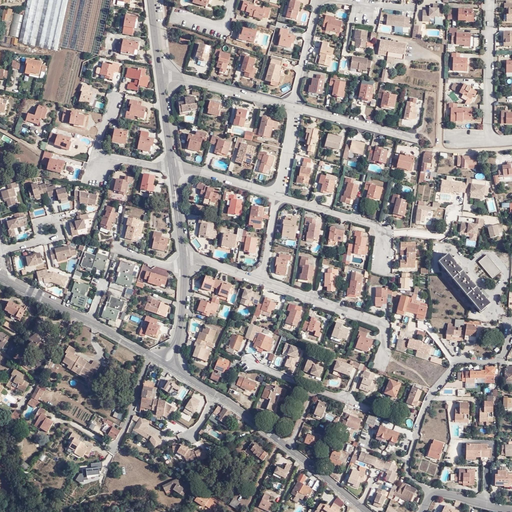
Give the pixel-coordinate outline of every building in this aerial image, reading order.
[(27,0),(19,48),(57,55),(66,0),(27,0)] [(62,47),(72,0),(69,0),(59,46),(62,47)] [(77,0),(72,0),(62,47),(67,48),(77,0)] [(77,0),(67,48),(75,49),(85,0),(77,0)] [(93,0),(85,0),(75,49),(82,51),(93,0)] [(93,0),(82,51),(90,53),(102,0),(93,0)] [(110,0),(102,0),(90,53),(99,55),(110,0)] [(295,0),(288,0),(288,2),(289,3),(286,17),(294,19),(295,15),(296,11),(299,12),(301,3),(295,1),(295,0)] [(255,14),(254,16),(262,19),(263,16),(268,18),(270,9),(263,7),(263,9),(248,5),(249,2),(244,1),(242,10),(251,13),(255,14)] [(423,10),(423,22),(430,22),(430,19),(430,17),(435,17),(443,17),(443,5),(433,4),(433,8),(429,8),(429,11),(423,10)] [(3,28),(9,29),(10,22),(8,21),(9,15),(11,16),(13,10),(5,8),(2,24),(4,25),(3,28)] [(448,11),(448,20),(458,20),(458,21),(466,21),(466,22),(474,22),(474,15),(473,15),(473,10),(459,10),(459,12),(448,11)] [(10,35),(19,38),(24,16),(14,13),(10,35)] [(330,30),(336,31),(341,32),(342,20),(335,19),(328,18),(328,15),(325,15),(323,27),(326,27),(326,30),(330,30)] [(396,18),(396,16),(388,15),(387,25),(409,28),(410,18),(405,18),(405,19),(396,18)] [(135,29),(136,29),(138,19),(131,18),(131,17),(127,16),(125,27),(123,34),(132,36),(133,29),(135,29)] [(421,39),(423,26),(414,24),(412,37),(421,39)] [(276,44),(288,47),(290,40),(292,41),(294,36),(286,34),(287,29),(280,27),(278,32),(279,33),(276,44)] [(246,40),(254,42),(256,32),(243,29),(242,33),(241,33),(239,39),(246,41),(246,40)] [(458,34),(457,29),(450,29),(450,34),(452,34),(452,41),(457,41),(457,45),(465,45),(465,47),(471,47),(473,47),(473,38),(471,38),(471,34),(458,34)] [(357,38),(357,41),(356,47),(366,48),(368,32),(356,30),(355,38),(356,38),(357,38)] [(7,44),(17,46),(19,39),(8,37),(7,44)] [(400,53),(404,54),(406,45),(393,42),(393,39),(390,38),(390,42),(380,40),(379,50),(384,50),(383,55),(388,56),(389,51),(400,53)] [(116,51),(122,53),(135,55),(136,48),(139,49),(140,42),(134,41),(133,42),(124,41),(123,45),(117,44),(116,51)] [(323,42),(321,53),(322,53),(321,56),(319,64),(330,67),(334,49),(328,47),(329,43),(323,42)] [(196,58),(207,61),(209,54),(208,54),(210,46),(200,43),(196,58)] [(135,55),(122,53),(121,55),(137,58),(139,49),(136,48),(135,55)] [(222,50),(217,49),(215,56),(220,58),(217,68),(221,69),(220,71),(226,73),(231,55),(221,53),(222,50)] [(465,64),(468,64),(468,59),(460,59),(461,53),(452,53),(452,60),(453,60),(453,62),(449,62),(449,70),(453,70),(453,71),(465,71),(465,66),(465,64)] [(247,55),(242,54),(240,61),(243,62),(245,62),(244,66),(242,65),(241,71),(245,72),(244,76),(253,78),(254,74),(252,73),(253,68),(252,68),(255,59),(246,57),(247,55)] [(367,67),(371,67),(372,60),(369,60),(369,58),(353,56),(352,66),(360,67),(360,69),(361,69),(363,69),(367,70),(367,67)] [(25,71),(38,74),(41,63),(26,59),(23,71),(25,71)] [(272,82),(271,84),(278,86),(279,83),(280,76),(280,75),(279,75),(281,67),(282,62),(272,59),(266,80),(270,81),(272,82)] [(107,77),(113,78),(115,71),(119,72),(120,64),(114,63),(114,64),(104,62),(101,73),(108,75),(107,77)] [(136,83),(142,85),(142,83),(147,84),(149,77),(145,76),(147,69),(139,68),(139,69),(133,68),(132,69),(130,69),(128,75),(131,75),(131,78),(137,79),(136,83)] [(3,78),(7,79),(9,71),(4,71),(5,69),(1,69),(0,72),(0,79),(3,79),(3,78)] [(306,91),(319,94),(323,76),(315,74),(315,79),(311,78),(309,86),(308,85),(306,91)] [(332,78),(329,77),(328,84),(333,86),(331,95),(342,97),(343,89),(342,89),(344,82),(335,80),(336,78),(335,78),(332,78)] [(362,99),(369,101),(371,94),(369,94),(371,86),(360,84),(357,97),(360,97),(362,98),(362,99)] [(84,101),(91,104),(95,94),(90,92),(91,87),(84,85),(82,92),(83,93),(80,102),(84,103),(84,101)] [(466,104),(471,104),(473,100),(472,100),(474,96),(475,97),(478,92),(472,89),(471,88),(470,87),(469,87),(468,87),(467,88),(467,89),(463,87),(463,88),(459,86),(456,92),(460,94),(460,93),(464,95),(468,98),(469,98),(466,104)] [(383,93),(377,92),(375,99),(380,100),(379,107),(384,108),(384,107),(391,108),(393,97),(383,95),(383,93)] [(185,102),(181,102),(182,112),(191,111),(191,110),(196,109),(197,109),(196,103),(195,104),(194,97),(185,98),(185,102)] [(402,119),(407,120),(408,118),(411,119),(414,119),(415,112),(414,111),(415,108),(413,108),(415,99),(409,98),(408,102),(406,102),(402,119)] [(128,118),(136,119),(137,116),(141,116),(140,117),(146,118),(147,106),(143,106),(139,105),(140,101),(132,100),(131,106),(133,106),(132,111),(129,110),(128,118)] [(209,113),(225,117),(227,111),(222,110),(223,106),(216,104),(216,103),(211,101),(209,109),(210,109),(209,113)] [(191,113),(191,111),(182,112),(181,102),(179,102),(180,114),(191,113)] [(457,109),(457,104),(449,104),(449,111),(451,111),(451,122),(457,122),(457,120),(472,120),(472,109),(457,109)] [(47,110),(38,108),(35,117),(28,114),(26,121),(39,125),(41,118),(45,120),(48,111),(47,110)] [(77,114),(78,112),(65,109),(63,120),(70,122),(70,123),(84,126),(86,116),(80,115),(77,114)] [(234,125),(244,128),(248,112),(239,110),(236,120),(235,120),(234,125)] [(511,112),(508,113),(508,111),(502,111),(502,123),(511,123),(511,112)] [(254,133),(253,137),(260,138),(261,136),(269,138),(271,127),(273,127),(277,128),(278,122),(266,119),(266,118),(262,117),(259,130),(255,129),(254,133)] [(305,132),(306,132),(309,133),(306,144),(308,144),(308,146),(306,150),(308,151),(311,151),(312,152),(317,130),(306,128),(305,132)] [(121,144),(127,145),(128,137),(130,137),(131,133),(116,130),(114,141),(121,142),(121,144)] [(139,149),(150,151),(152,142),(154,143),(155,138),(149,136),(150,132),(142,130),(139,149)] [(192,150),(199,152),(203,139),(205,140),(206,134),(197,131),(195,136),(189,134),(188,139),(186,146),(189,147),(188,149),(192,150)] [(254,133),(247,131),(244,139),(252,141),(253,137),(254,133)] [(58,136),(51,134),(49,141),(56,143),(55,146),(62,148),(62,149),(69,151),(71,145),(70,144),(72,139),(58,135),(58,136)] [(214,153),(219,155),(220,153),(226,155),(230,143),(219,140),(220,138),(212,136),(210,143),(217,145),(214,153)] [(243,139),(238,137),(234,148),(239,150),(235,163),(242,165),(243,162),(251,164),(255,149),(241,145),(243,139)] [(336,139),(329,137),(326,147),(340,151),(343,141),(336,139)] [(353,147),(352,152),(364,156),(367,145),(354,142),(353,147)] [(376,156),(371,155),(369,162),(376,164),(377,162),(386,165),(389,153),(382,152),(383,150),(378,148),(376,156)] [(54,154),(45,152),(41,165),(49,167),(48,171),(61,175),(63,169),(64,169),(66,163),(59,161),(58,162),(52,160),(54,154)] [(266,154),(259,152),(257,160),(261,161),(258,173),(265,175),(266,170),(267,167),(270,167),(273,158),(266,156),(266,154)] [(426,152),(424,155),(422,172),(426,173),(426,172),(431,172),(431,168),(432,168),(433,164),(432,164),(433,156),(432,156),(432,152),(426,152)] [(477,165),(477,157),(459,156),(458,166),(462,167),(462,168),(468,169),(469,165),(477,165)] [(398,170),(398,169),(399,167),(411,170),(413,165),(415,165),(416,158),(411,157),(410,159),(406,158),(401,157),(400,161),(395,160),(393,168),(398,170)] [(310,164),(303,162),(302,167),(300,167),(298,183),(307,184),(309,174),(310,174),(311,169),(310,168),(310,164)] [(511,175),(511,165),(506,166),(506,170),(502,171),(502,178),(507,178),(507,176),(511,175)] [(146,191),(154,193),(155,186),(153,185),(155,176),(145,174),(142,188),(146,189),(146,191)] [(322,192),(326,193),(326,191),(333,193),(336,182),(327,180),(328,177),(322,175),(320,184),(324,185),(322,192)] [(120,193),(126,194),(129,182),(132,183),(134,178),(127,176),(126,180),(118,178),(115,189),(121,191),(120,193)] [(342,203),(351,205),(352,199),(356,200),(359,186),(354,184),(355,180),(347,178),(346,184),(349,185),(348,192),(347,192),(345,197),(343,197),(342,203)] [(441,192),(450,193),(450,191),(466,193),(466,188),(472,189),(471,194),(485,196),(486,186),(473,185),(473,180),(468,179),(467,184),(443,180),(441,192)] [(17,181),(8,184),(10,189),(2,191),(5,198),(6,198),(7,198),(8,200),(10,205),(16,204),(14,196),(17,195),(15,187),(19,186),(17,181)] [(203,205),(209,206),(211,201),(215,202),(216,200),(220,201),(221,197),(218,196),(219,192),(206,188),(206,187),(204,186),(205,184),(202,183),(200,182),(199,185),(198,184),(197,189),(202,191),(201,195),(206,197),(203,205)] [(48,188),(47,183),(39,185),(38,183),(33,184),(34,188),(30,189),(32,196),(35,196),(36,198),(42,197),(41,194),(41,193),(43,193),(43,194),(49,192),(48,188)] [(373,185),(366,183),(364,190),(369,191),(367,199),(372,200),(373,199),(379,201),(383,189),(372,186),(373,185)] [(57,186),(48,188),(49,192),(50,197),(58,195),(60,200),(61,199),(68,198),(69,197),(67,188),(58,190),(57,186)] [(94,195),(76,190),(75,199),(88,203),(88,204),(96,206),(98,196),(97,196),(94,195)] [(229,194),(224,193),(223,201),(228,202),(231,203),(231,207),(230,209),(229,209),(228,215),(239,217),(242,202),(236,201),(237,197),(231,196),(229,196),(229,194)] [(394,215),(404,218),(406,212),(405,211),(408,203),(399,200),(400,197),(394,195),(392,204),(397,205),(394,215)] [(101,227),(108,230),(110,231),(112,225),(110,224),(111,222),(113,223),(117,214),(112,212),(114,208),(107,206),(106,210),(107,211),(105,216),(103,216),(100,224),(102,225),(101,227)] [(437,211),(437,208),(419,206),(416,224),(421,224),(421,222),(425,222),(426,217),(429,217),(429,212),(432,212),(432,210),(437,211)] [(249,226),(254,227),(254,225),(262,226),(263,219),(261,219),(263,209),(252,207),(249,226)] [(26,221),(24,212),(15,214),(17,219),(14,220),(15,221),(13,221),(12,220),(8,221),(10,229),(9,229),(11,236),(16,234),(14,228),(25,226),(24,222),(26,221)] [(88,214),(82,216),(80,216),(81,221),(78,221),(70,223),(72,234),(78,233),(78,231),(86,229),(84,220),(88,219),(88,214)] [(207,240),(217,241),(218,233),(213,232),(214,226),(206,225),(206,219),(199,217),(198,225),(201,226),(200,237),(207,238),(207,240)] [(285,221),(283,221),(282,225),(284,225),(283,237),(282,236),(282,239),(288,239),(294,240),(297,218),(292,217),(286,217),(286,218),(285,218),(285,221)] [(139,233),(141,234),(143,224),(140,223),(140,221),(129,218),(127,225),(129,226),(126,238),(136,241),(137,241),(138,236),(139,233)] [(481,228),(482,218),(477,218),(476,224),(463,222),(462,229),(468,230),(468,232),(471,233),(471,236),(477,237),(478,228),(481,228)] [(314,239),(319,240),(321,225),(315,224),(315,220),(308,219),(307,225),(310,226),(309,233),(308,233),(308,238),(307,241),(314,242),(314,239)] [(504,230),(502,223),(489,227),(491,237),(500,235),(499,232),(504,230)] [(330,238),(344,240),(346,231),(337,229),(337,228),(332,227),(330,238)] [(241,242),(244,230),(238,229),(237,236),(223,234),(222,238),(223,238),(222,247),(228,247),(228,246),(236,247),(236,241),(241,242)] [(244,230),(241,242),(242,243),(246,244),(245,253),(257,255),(258,249),(257,249),(258,240),(250,239),(250,237),(249,237),(250,231),(244,230)] [(363,232),(355,231),(354,239),(356,239),(355,254),(360,254),(364,255),(365,251),(367,251),(368,246),(366,246),(366,238),(362,237),(363,232)] [(153,248),(164,250),(166,243),(168,244),(169,239),(161,237),(162,233),(155,232),(153,238),(155,238),(153,248)] [(407,250),(407,256),(415,256),(415,244),(401,243),(400,250),(407,250)] [(56,250),(51,251),(53,260),(58,258),(59,262),(68,259),(68,257),(78,255),(77,250),(76,250),(76,249),(71,247),(70,248),(70,246),(62,248),(63,250),(61,250),(61,249),(56,250)] [(36,256),(32,257),(27,258),(29,267),(38,265),(38,264),(43,263),(41,253),(36,254),(36,256)] [(96,257),(86,253),(81,266),(87,268),(88,267),(92,269),(93,267),(98,268),(98,269),(104,272),(108,259),(97,254),(96,257)] [(116,262),(118,255),(112,253),(109,260),(116,262)] [(286,277),(287,266),(286,267),(287,265),(285,265),(285,262),(288,262),(288,260),(291,261),(291,256),(280,254),(279,259),(277,259),(276,267),(278,268),(277,274),(281,275),(281,276),(286,277)] [(482,311),(491,303),(488,299),(491,296),(484,288),(481,291),(474,283),(477,280),(470,272),(467,275),(460,266),(463,264),(457,256),(453,258),(450,254),(440,262),(482,311)] [(303,255),(303,258),(302,268),(305,268),(304,275),(302,275),(302,281),(313,283),(315,268),(309,267),(310,260),(311,256),(303,255)] [(493,278),(502,271),(488,255),(479,262),(493,278)] [(406,261),(401,261),(400,261),(400,268),(415,268),(415,256),(407,256),(406,261)] [(118,278),(116,284),(129,288),(133,277),(131,277),(134,266),(121,261),(119,267),(121,268),(119,272),(118,272),(117,277),(118,278)] [(47,269),(37,272),(39,281),(44,280),(45,284),(51,282),(64,287),(68,278),(53,273),(53,275),(51,276),(50,274),(48,274),(47,269)] [(331,290),(337,291),(339,277),(341,277),(342,271),(333,269),(332,273),(329,273),(328,282),(332,283),(331,287),(331,290)] [(161,284),(165,285),(167,278),(146,271),(144,279),(148,280),(148,283),(160,287),(161,284)] [(76,272),(75,275),(73,279),(80,281),(82,274),(76,272)] [(348,295),(357,296),(361,297),(364,276),(353,273),(351,290),(349,289),(348,295)] [(400,279),(400,284),(400,289),(409,289),(409,274),(402,274),(402,279),(400,279)] [(224,294),(229,296),(230,293),(233,286),(228,284),(227,285),(223,284),(224,282),(224,281),(217,278),(216,279),(215,281),(212,279),(212,278),(207,276),(203,286),(209,288),(208,290),(212,291),(214,287),(221,290),(220,294),(224,296),(224,294)] [(90,286),(76,281),(72,292),(74,293),(71,304),(84,308),(86,302),(85,302),(86,297),(84,296),(86,292),(87,292),(90,286)] [(392,290),(392,286),(389,286),(384,286),(384,288),(376,288),(375,297),(376,298),(375,303),(382,304),(386,304),(386,294),(391,294),(392,290)] [(413,297),(412,299),(411,304),(419,306),(420,303),(420,301),(419,301),(415,300),(417,295),(419,288),(415,288),(413,297)] [(124,296),(131,299),(134,292),(127,289),(124,296)] [(245,289),(240,303),(248,306),(250,301),(254,302),(253,303),(258,305),(261,296),(256,295),(256,293),(245,289)] [(405,311),(408,298),(401,296),(397,310),(404,312),(405,311)] [(105,307),(103,312),(101,318),(110,321),(115,322),(118,312),(121,312),(125,301),(112,297),(109,303),(108,303),(106,307),(105,307)] [(205,313),(204,315),(208,316),(210,313),(211,310),(216,312),(221,300),(217,299),(214,298),(213,297),(211,304),(201,300),(197,310),(202,312),(205,313)] [(417,314),(419,306),(411,304),(412,299),(408,298),(405,311),(417,314)] [(163,316),(167,306),(161,304),(161,302),(152,299),(151,304),(147,303),(145,310),(163,316)] [(270,302),(271,300),(267,299),(264,306),(259,304),(256,313),(255,316),(260,318),(262,311),(272,314),(273,310),(275,311),(277,305),(272,303),(270,302)] [(16,317),(21,320),(25,310),(9,302),(5,311),(8,313),(8,314),(11,315),(16,317)] [(287,324),(298,328),(303,314),(297,312),(299,307),(292,305),(290,311),(292,312),(290,319),(289,318),(287,324)] [(419,306),(417,314),(416,318),(424,320),(424,318),(425,318),(427,308),(419,306)] [(156,323),(158,320),(158,319),(147,314),(145,319),(150,321),(147,327),(145,326),(142,325),(139,333),(145,335),(146,333),(150,335),(150,334),(151,332),(157,335),(161,325),(156,323)] [(318,332),(317,335),(316,336),(321,338),(322,334),(321,333),(323,329),(321,328),(322,324),(317,321),(318,319),(314,318),(312,323),(307,321),(303,330),(309,333),(309,332),(310,329),(318,332)] [(478,325),(481,326),(482,322),(465,320),(465,324),(467,324),(465,339),(467,340),(474,340),(476,341),(476,336),(478,325)] [(6,325),(16,330),(18,326),(7,321),(6,325)] [(254,325),(252,325),(246,322),(245,325),(249,327),(247,332),(251,334),(254,325)] [(452,340),(453,338),(453,335),(461,336),(462,327),(453,326),(453,324),(449,323),(448,326),(447,338),(447,339),(452,340)] [(337,328),(334,337),(343,340),(344,339),(348,340),(352,331),(343,328),(344,326),(340,324),(338,328),(337,328)] [(254,325),(251,334),(249,338),(253,340),(257,331),(261,332),(263,329),(254,325)] [(196,347),(194,353),(193,357),(202,360),(206,362),(210,352),(205,350),(203,349),(204,345),(210,348),(216,332),(204,327),(202,334),(200,340),(198,339),(196,342),(194,346),(196,347)] [(0,339),(2,340),(0,343),(0,348),(2,350),(5,345),(10,337),(8,335),(0,330),(0,339)] [(358,349),(368,353),(371,346),(372,347),(374,341),(367,339),(369,335),(362,332),(359,339),(361,339),(358,349)] [(37,333),(29,339),(31,343),(28,346),(35,355),(46,346),(39,338),(39,337),(37,333)] [(273,346),(271,345),(269,344),(272,339),(260,333),(257,339),(256,338),(254,343),(255,344),(254,348),(258,349),(259,347),(264,350),(270,352),(273,346)] [(239,342),(241,338),(236,335),(236,337),(231,335),(230,339),(229,339),(228,341),(229,341),(227,347),(234,350),(237,351),(240,344),(237,342),(238,341),(239,342)] [(343,340),(334,337),(333,340),(346,345),(348,340),(344,339),(343,340)] [(407,341),(398,339),(396,346),(395,349),(395,350),(404,353),(404,352),(405,349),(407,341)] [(422,342),(409,339),(407,347),(417,350),(417,352),(424,354),(426,346),(421,344),(422,342)] [(291,356),(290,360),(292,361),(289,367),(293,369),(298,358),(296,357),(297,356),(298,356),(301,350),(287,344),(284,351),(289,353),(288,355),(291,356)] [(79,372),(86,376),(89,378),(93,371),(94,372),(98,364),(92,360),(89,365),(84,362),(81,360),(82,358),(78,356),(77,357),(74,356),(72,355),(74,350),(67,345),(63,352),(64,353),(63,356),(61,361),(67,365),(71,367),(69,370),(78,374),(79,372)] [(233,363),(235,358),(227,354),(224,363),(222,362),(223,359),(220,358),(219,360),(218,361),(214,370),(218,371),(217,374),(213,373),(210,379),(217,382),(219,377),(223,379),(225,375),(223,374),(225,370),(226,368),(228,369),(231,362),(233,363)] [(309,358),(304,370),(311,373),(311,374),(320,377),(323,368),(314,365),(316,361),(309,358)] [(353,367),(352,366),(338,361),(334,370),(350,376),(353,367)] [(478,378),(486,378),(486,376),(496,376),(496,367),(486,367),(486,371),(482,371),(482,372),(463,371),(463,373),(463,380),(463,381),(466,381),(466,378),(475,378),(475,380),(478,380),(478,378)] [(12,375),(9,380),(7,382),(6,385),(9,387),(11,384),(24,392),(29,384),(24,381),(24,382),(21,381),(22,379),(24,375),(14,369),(11,374),(12,375)] [(370,389),(369,390),(373,392),(376,383),(373,382),(375,375),(365,371),(365,372),(363,375),(364,375),(363,379),(361,385),(370,389)] [(257,383),(240,376),(237,384),(241,386),(241,387),(251,391),(252,388),(254,388),(257,383)] [(167,378),(161,388),(176,397),(182,387),(167,378)] [(384,393),(395,398),(400,384),(390,380),(384,393)] [(238,386),(232,383),(229,390),(235,393),(238,386)] [(266,384),(265,388),(271,391),(268,398),(270,399),(270,401),(276,403),(276,401),(274,400),(277,393),(283,396),(285,390),(275,386),(274,388),(272,387),(272,386),(266,384)] [(418,408),(426,387),(416,384),(409,404),(418,408)] [(143,386),(141,397),(154,401),(154,399),(156,389),(153,388),(143,386)] [(36,388),(31,396),(30,397),(28,400),(36,405),(38,406),(39,403),(37,401),(39,396),(40,397),(43,392),(36,388)] [(262,397),(268,400),(268,398),(271,391),(265,388),(262,397)] [(152,409),(154,401),(141,397),(140,409),(143,410),(144,408),(152,409)] [(494,417),(494,397),(488,397),(488,402),(485,402),(485,408),(481,408),(480,418),(489,419),(489,417),(494,417)] [(152,410),(151,416),(157,418),(157,415),(164,416),(167,417),(170,413),(171,414),(175,408),(165,402),(165,401),(154,399),(154,401),(152,409),(151,410),(152,410)] [(188,399),(182,418),(192,421),(198,402),(188,399)] [(36,405),(28,400),(26,404),(34,408),(36,405)] [(276,403),(270,401),(269,403),(266,402),(264,408),(267,409),(273,412),(276,405),(275,405),(276,403)] [(313,417),(321,420),(326,408),(328,403),(324,401),(323,403),(319,401),(313,417)] [(465,419),(470,419),(470,403),(461,403),(461,408),(457,408),(456,420),(465,421),(465,419)] [(212,413),(208,418),(218,425),(220,421),(223,423),(228,416),(231,413),(224,408),(223,410),(218,406),(213,413),(212,413)] [(39,427),(47,431),(53,421),(45,417),(46,416),(43,414),(45,410),(39,407),(34,416),(37,418),(36,420),(33,425),(38,428),(39,427)] [(13,409),(8,417),(15,422),(21,413),(13,409)] [(121,419),(123,413),(115,410),(113,416),(121,419)] [(231,413),(228,416),(223,423),(226,425),(231,418),(233,415),(232,414),(231,413)] [(346,426),(357,430),(361,420),(350,415),(350,414),(347,413),(341,427),(344,428),(346,426)] [(377,416),(370,414),(366,422),(369,423),(373,425),(374,421),(377,416)] [(149,422),(149,421),(142,418),(139,417),(136,423),(140,425),(136,431),(147,437),(149,435),(151,436),(150,439),(149,440),(154,447),(161,442),(155,434),(145,428),(149,422)] [(327,426),(325,430),(333,434),(335,429),(336,426),(339,419),(336,418),(334,424),(328,422),(327,426)] [(150,439),(147,437),(136,431),(140,425),(136,423),(132,430),(149,440),(150,439)] [(107,434),(110,436),(115,438),(119,431),(111,427),(111,426),(110,428),(109,427),(108,428),(104,433),(107,434)] [(395,443),(399,434),(380,426),(376,435),(376,436),(395,443)] [(74,450),(72,452),(80,456),(82,453),(83,452),(87,454),(91,448),(86,446),(86,447),(80,443),(81,442),(76,439),(78,435),(71,431),(66,438),(71,441),(67,446),(74,450)] [(305,442),(315,447),(319,436),(316,435),(315,437),(308,434),(305,442)] [(395,443),(376,436),(375,438),(385,441),(389,442),(388,443),(394,445),(395,443)] [(440,460),(445,444),(435,440),(433,445),(432,444),(429,456),(440,460)] [(253,453),(263,461),(267,455),(252,442),(248,447),(254,452),(253,453)] [(511,444),(509,445),(502,445),(502,451),(506,451),(506,455),(511,455),(511,456),(511,455),(511,444)] [(196,457),(199,462),(204,459),(200,452),(199,449),(194,452),(193,450),(190,452),(188,452),(187,451),(188,449),(181,445),(179,447),(177,446),(172,446),(172,452),(175,452),(184,456),(185,458),(187,457),(189,460),(196,457)] [(474,457),(474,460),(481,460),(481,457),(491,458),(491,449),(488,449),(488,445),(467,445),(467,457),(474,457)] [(332,463),(339,466),(342,460),(338,458),(340,453),(332,449),(327,462),(331,464),(332,463)] [(358,459),(371,464),(372,461),(375,463),(374,466),(373,467),(377,468),(380,461),(376,460),(377,458),(361,452),(358,459)] [(22,460),(18,466),(25,471),(29,465),(22,460)] [(102,462),(91,463),(92,466),(78,468),(80,480),(100,477),(99,466),(103,465),(102,462)] [(389,463),(385,462),(382,468),(387,470),(386,471),(388,471),(387,474),(385,480),(393,483),(397,474),(394,472),(397,466),(390,463),(389,463)] [(274,473),(281,476),(285,478),(291,466),(287,464),(284,470),(277,467),(274,473)] [(476,481),(476,475),(475,475),(474,468),(461,468),(461,473),(457,473),(457,480),(461,481),(465,481),(465,482),(472,482),(472,481),(476,481)] [(363,478),(359,476),(358,478),(356,477),(357,476),(359,471),(358,471),(352,469),(347,481),(353,484),(358,486),(360,481),(361,482),(363,478)] [(359,469),(358,471),(359,471),(357,476),(356,477),(358,478),(359,476),(363,478),(363,477),(365,473),(364,471),(359,469)] [(511,482),(511,475),(507,475),(507,473),(507,471),(499,470),(499,474),(496,474),(496,485),(499,485),(506,485),(506,484),(510,484),(510,483),(511,482)] [(163,486),(166,492),(172,488),(183,495),(186,490),(184,488),(186,485),(177,479),(163,486)] [(298,492),(302,494),(304,496),(308,498),(312,489),(298,481),(291,493),(295,496),(298,492)] [(397,493),(396,495),(410,502),(416,489),(401,483),(397,493)] [(375,501),(382,504),(386,496),(385,495),(387,491),(379,488),(377,492),(378,493),(376,497),(375,501)] [(210,497),(205,494),(203,497),(199,494),(194,500),(198,503),(204,507),(205,505),(210,498),(210,497)] [(210,498),(205,505),(208,508),(213,500),(210,498)] [(231,506),(237,510),(241,504),(234,500),(231,506)] [(322,511),(321,511),(338,511),(342,507),(334,502),(331,506),(331,507),(326,505),(327,503),(322,500),(317,509),(322,511)]
